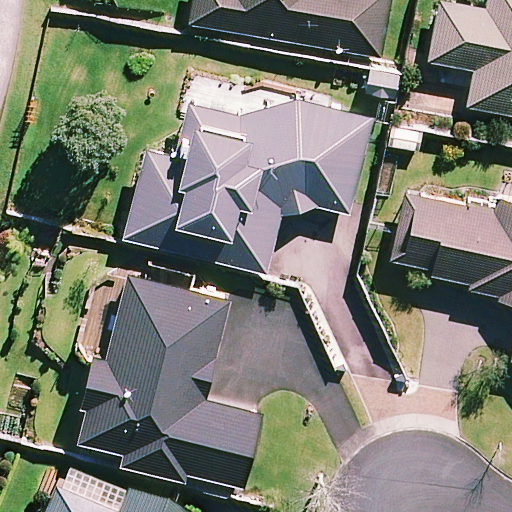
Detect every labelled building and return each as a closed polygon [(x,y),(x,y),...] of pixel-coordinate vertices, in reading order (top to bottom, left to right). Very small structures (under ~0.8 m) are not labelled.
[(194,0),(191,16),(381,48),(389,0),(194,0)] [(511,0),(487,0),(487,1),(480,0),(437,0),(428,51),(476,61),(469,98),(511,106),(511,0)] [(399,67),(341,57),(337,81),(395,91),(399,67)] [(275,88),(274,94),(226,100),(192,91),(178,149),(146,141),(125,231),(268,266),(286,190),(350,205),(373,111),(275,88)] [(497,201),(411,184),(398,252),(434,259),(432,270),(511,286),(511,191),(499,189),(497,201)] [(229,293),(128,269),(123,291),(110,349),(98,347),(78,430),(123,441),(120,454),(242,483),(261,405),(206,392),(229,293)] [(175,511),(175,509),(53,465),(35,511),(175,511)]
